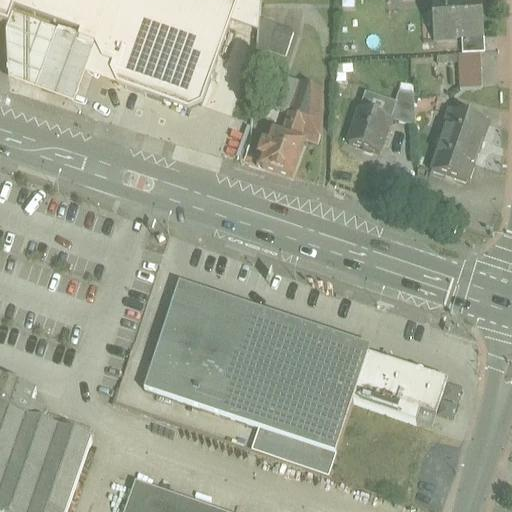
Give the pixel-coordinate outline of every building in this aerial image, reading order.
[(0,0),(0,18),(8,21),(13,8),(82,32),(86,23),(216,68),(231,25),(261,36),(261,0),(0,0)] [(484,3),(435,5),(437,44),(458,43),(458,40),(464,39),(486,38),(484,3)] [(86,76),(118,86),(114,74),(118,65),(105,61),(99,45),(81,39),(82,32),(13,8),(8,21),(6,35),(9,83),(76,106),(86,76)] [(82,32),(81,39),(99,45),(105,61),(118,65),(114,74),(118,86),(189,110),(202,107),(216,68),(86,23),(82,32)] [(298,36),(282,29),(272,51),(288,58),(298,36)] [(486,38),(464,39),(465,57),(483,56),(487,56),(486,38)] [(465,57),(461,57),(464,95),(485,94),(483,56),(465,57)] [(323,92),(303,85),(302,86),(283,141),(300,147),(303,140),(319,146),(321,141),(323,92)] [(415,97),(403,96),(400,107),(401,108),(396,123),(417,130),(415,97)] [(400,107),(369,97),(352,147),(385,158),(396,123),(401,108),(400,107)] [(492,127),(453,114),(444,141),(447,142),(436,175),(471,187),(492,127)] [(283,141),(270,136),(262,160),(267,162),(264,171),(294,181),(306,149),(283,141)] [(388,177),(381,203),(404,209),(411,183),(388,177)] [(182,292),(147,397),(260,434),(295,330),(200,298),(182,292)] [(334,342),(295,330),(260,434),(253,455),(330,481),(355,406),(371,359),(372,355),(334,342)] [(372,360),(371,359),(355,406),(418,428),(422,415),(437,420),(449,384),(388,364),(372,359),(372,360)] [(0,411),(44,427),(48,413),(33,408),(36,400),(18,393),(19,390),(0,382),(0,411)] [(0,511),(70,511),(94,444),(44,427),(0,411),(0,511)] [(213,511),(137,486),(127,511),(213,511)]
